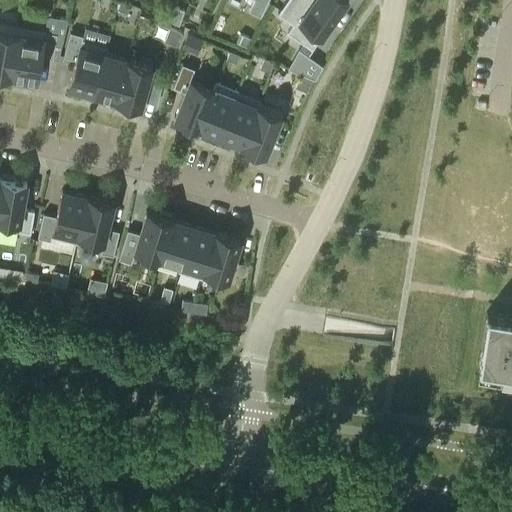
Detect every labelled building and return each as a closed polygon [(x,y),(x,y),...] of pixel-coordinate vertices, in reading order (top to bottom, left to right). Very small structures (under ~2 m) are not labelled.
[(127,2),(121,0),(120,0),(117,8),(124,11),(127,2)] [(344,0),(313,0),(300,19),(332,41),(346,22),(335,14),(344,0)] [(178,22),(184,8),(174,4),(168,18),(178,22)] [(176,44),(181,31),(169,26),(164,39),(176,44)] [(0,69),(15,72),(23,33),(0,29),(0,69)] [(47,38),(23,33),(15,72),(40,77),(44,53),(56,55),(60,32),(48,30),(47,38)] [(203,38),(187,32),(182,47),(197,53),(203,38)] [(246,45),(250,37),(239,32),(236,40),(246,45)] [(108,51),(83,44),(72,83),(96,90),(108,51)] [(226,58),(236,62),(239,54),(229,50),(226,58)] [(108,51),(96,90),(118,96),(130,57),(108,51)] [(298,70),(314,77),(315,77),(322,65),(307,54),(297,70),(298,70)] [(154,64),(130,57),(118,96),(143,103),(154,64)] [(259,67),(269,71),(273,61),(263,57),(259,67)] [(312,77),(300,72),(295,86),(307,91),(312,77)] [(177,115),(200,125),(215,87),(192,77),(177,115)] [(218,80),(215,87),(200,125),(221,133),(239,89),(218,80)] [(239,89),(221,133),(242,141),(260,97),(239,89)] [(260,97),(242,141),(267,151),(284,107),(260,97)] [(484,108),(485,101),(477,100),(476,107),(484,108)] [(5,175),(0,203),(0,215),(23,219),(21,226),(34,229),(38,205),(25,202),(29,179),(5,175)] [(54,234),(56,227),(81,233),(91,193),(66,187),(60,210),(48,207),(42,231),(54,234)] [(91,193),(81,233),(106,239),(104,246),(116,249),(122,225),(110,222),(115,199),(91,193)] [(135,254),(137,247),(161,254),(173,215),(149,208),(142,231),(129,227),(122,250),(135,254)] [(173,215),(161,254),(183,260),(195,222),(173,215)] [(195,222),(183,260),(181,268),(202,274),(204,268),(216,229),(195,222)] [(216,229),(204,268),(228,275),(240,236),(216,229)] [(23,284),(25,272),(11,269),(9,282),(23,284)] [(38,273),(26,271),(25,272),(23,284),(37,281),(38,273)] [(167,301),(171,287),(163,285),(159,300),(167,301)] [(194,300),(182,299),(180,309),(193,311),(194,300)] [(194,300),(193,311),(205,313),(207,302),(194,300)] [(511,314),(486,310),(480,349),(478,363),(511,367),(511,314)]
